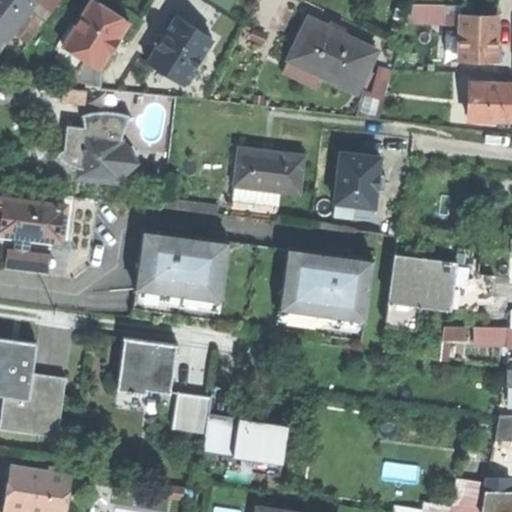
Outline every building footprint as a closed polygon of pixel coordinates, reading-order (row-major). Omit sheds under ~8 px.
[(0,0),(0,32),(7,38),(14,30),(36,0),(0,0)] [(36,0),(14,30),(31,43),(64,0),(36,0)] [(129,21),(95,0),(91,0),(64,44),(87,58),(101,67),(116,42),(129,21)] [(212,0),(230,11),(236,0),(212,0)] [(448,23),(462,23),(462,16),(462,5),(448,5),(448,23)] [(175,78),(184,83),(193,69),(213,38),(177,14),(160,40),(148,60),(150,62),(175,78)] [(461,60),(497,61),(497,38),(498,16),(462,16),(462,23),(461,60)] [(376,52),(310,20),(301,41),(292,58),(323,73),(357,90),(376,52)] [(79,70),(87,58),(64,44),(56,56),(72,66),(79,70)] [(101,86),(101,67),(87,58),(79,70),(72,66),(63,81),(101,86)] [(317,86),(323,73),(292,58),(286,71),(317,86)] [(166,93),(172,83),(175,78),(150,62),(140,77),(166,93)] [(389,97),(392,67),(380,66),(377,96),(389,97)] [(199,72),(193,69),(184,83),(175,78),(172,83),(186,92),(199,72)] [(471,118),(511,119),(511,83),(504,83),(472,83),(471,118)] [(65,101),(87,103),(88,87),(67,85),(65,101)] [(85,117),(93,134),(124,137),(131,117),(133,117),(134,115),(121,111),(109,110),(97,111),(82,115),(83,117),(85,117)] [(82,176),(118,180),(119,175),(123,143),(124,137),(93,134),(75,131),(74,141),(73,149),(85,151),(83,166),(82,176)] [(128,144),(123,143),(119,175),(124,175),(141,161),(128,144)] [(335,201),(378,207),(385,152),(341,147),(335,201)] [(262,150),(241,148),(236,185),(278,190),(282,152),(262,150)] [(66,159),(83,166),(85,151),(73,149),(58,153),(66,159)] [(305,155),(282,152),(278,190),(301,193),(305,155)] [(274,220),(278,190),(236,185),(233,216),(274,220)] [(3,207),(0,227),(0,232),(64,240),(68,205),(4,197),(3,207)] [(219,213),(219,206),(165,199),(164,206),(219,213)] [(170,223),(169,232),(191,234),(192,226),(179,225),(170,223)] [(132,316),(247,332),(259,244),(191,234),(169,232),(144,228),(132,316)] [(329,243),(328,250),(349,253),(350,246),(340,245),(329,243)] [(288,248),(259,244),(247,332),(361,347),(374,256),(349,253),(328,250),(288,245),(288,248)] [(458,245),(456,261),(451,306),(474,308),(476,295),(493,297),(494,287),(496,274),(492,273),(482,266),(482,257),(475,256),(471,247),(458,245)] [(11,248),(9,264),(18,265),(20,249),(11,248)] [(52,253),(20,249),(18,265),(50,269),(52,253)] [(390,300),(418,304),(450,308),(451,306),(456,261),(396,254),(390,300)] [(418,304),(390,300),(388,321),(416,325),(418,304)] [(445,338),(467,338),(467,325),(445,325),(445,338)] [(475,346),(509,347),(510,326),(476,326),(475,346)] [(124,359),(120,387),(149,391),(149,387),(172,390),(179,343),(127,336),(124,359)] [(0,389),(6,391),(32,394),(35,371),(39,342),(0,337),(0,389)] [(32,394),(6,391),(4,405),(2,425),(0,425),(0,427),(60,435),(68,376),(35,371),(32,394)] [(179,390),(175,427),(208,431),(213,395),(179,390)] [(496,439),(511,439),(511,415),(500,415),(496,439)] [(232,455),(283,463),(290,425),(238,417),(232,455)] [(65,511),(72,474),(15,464),(11,488),(8,507),(39,511),(65,511)] [(489,477),(487,487),(487,489),(511,489),(511,486),(511,477),(489,477)] [(482,511),(484,502),(487,489),(487,487),(455,481),(451,508),(450,511),(482,511)] [(484,502),(511,502),(511,489),(487,489),(484,502)]
